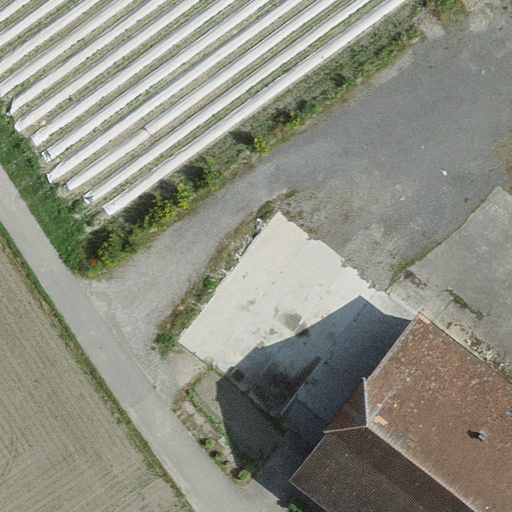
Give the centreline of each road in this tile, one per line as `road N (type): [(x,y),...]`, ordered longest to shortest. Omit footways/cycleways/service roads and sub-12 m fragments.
road 1 (track): [(88,317),(508,23)]
road 2 (track): [(0,181),(188,470),(231,511)]
